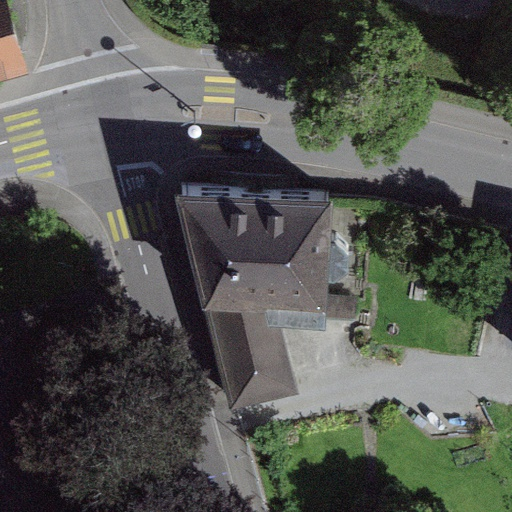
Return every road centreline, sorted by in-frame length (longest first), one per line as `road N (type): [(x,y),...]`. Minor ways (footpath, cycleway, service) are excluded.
road 1 (tertiary): [(511,176),(218,114),(166,111),(103,122)]
road 2 (residential): [(103,122),(207,511)]
road 3 (residential): [(68,0),(103,122)]
